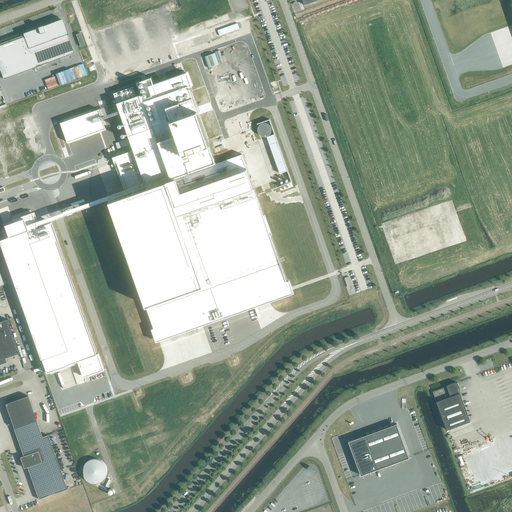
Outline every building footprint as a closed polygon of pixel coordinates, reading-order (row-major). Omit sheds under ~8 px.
[(24,34),(36,67),(73,53),(61,20),(24,34)] [(80,33),(76,35),(80,46),(84,45),(80,33)] [(24,36),(23,37),(0,45),(0,71),(3,79),(36,67),(24,34),(24,36)] [(128,194),(109,201),(158,338),(201,323),(252,305),(290,292),(254,188),(242,155),(241,153),(262,146),(235,70),(237,69),(233,57),(204,67),(206,72),(202,73),(197,61),(183,66),(185,74),(153,85),(150,78),(136,83),(137,86),(140,95),(136,96),(132,87),(113,94),(129,136),(130,141),(134,150),(113,158),(114,163),(117,162),(128,194)] [(95,99),(89,79),(78,83),(84,103),(95,99)] [(42,102),(46,115),(58,111),(54,98),(42,102)] [(98,110),(60,123),(66,142),(105,129),(98,110)] [(17,126),(40,118),(38,112),(15,121),(17,126)] [(33,134),(54,127),(52,121),(31,127),(33,134)] [(270,145),(277,142),(274,134),(267,137),(270,145)] [(281,188),(292,185),(288,171),(287,171),(288,174),(279,177),(278,172),(276,173),(278,178),(275,179),(277,186),(281,185),(281,188)] [(35,192),(28,195),(30,200),(37,197),(35,192)] [(8,241),(0,243),(0,247),(45,376),(78,365),(83,380),(103,373),(51,226),(37,231),(32,216),(13,223),(14,225),(4,229),(8,241)] [(19,353),(7,319),(0,321),(0,365),(6,363),(5,358),(19,353)] [(457,383),(433,392),(436,400),(437,401),(436,402),(447,430),(470,421),(460,393),(459,392),(460,391),(457,383)] [(23,456),(20,457),(20,458),(52,448),(48,435),(42,437),(27,396),(5,404),(23,456)] [(397,424),(348,441),(361,475),(409,458),(397,424)] [(27,467),(38,499),(67,489),(52,448),(20,458),(23,468),(27,467)]
